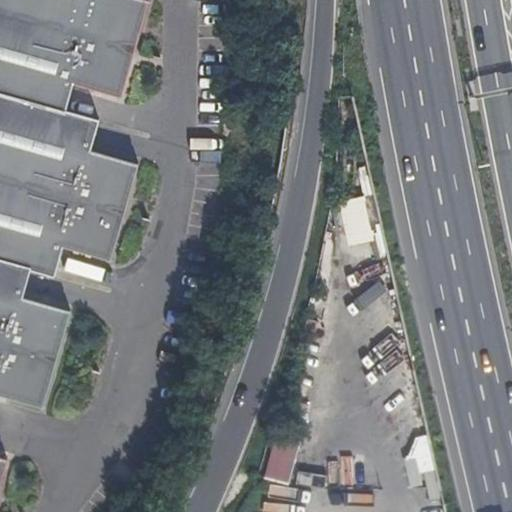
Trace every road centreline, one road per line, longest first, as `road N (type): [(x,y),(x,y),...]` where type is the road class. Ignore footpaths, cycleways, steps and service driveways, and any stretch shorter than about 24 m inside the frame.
road 1 (motorway): [(318,0),(311,105),(285,242),(236,410),(191,511)]
road 2 (motorway): [(398,0),(510,511)]
road 3 (motorway): [(511,160),(483,0)]
